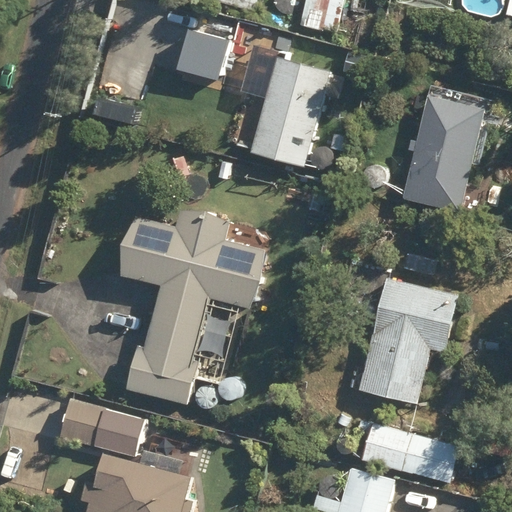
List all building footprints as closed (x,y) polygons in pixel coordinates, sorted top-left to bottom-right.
[(232,0),(260,8),(262,0),(232,0)] [(286,12),(290,12),(294,10),(296,7),(298,3),(298,0),(274,0),(275,3),(276,7),(279,9),(282,11),(286,12)] [(313,0),(309,14),(344,23),(349,1),(346,0),(313,0)] [(205,13),(193,52),(232,63),(243,25),(205,13)] [(286,55),(260,152),(313,166),(339,69),(286,55)] [(450,95),(456,97),(460,93),(459,87),(453,85),(449,89),(450,95)] [(439,93),(413,197),(470,211),(496,107),(439,93)] [(381,188),(385,187),(388,186),(391,183),(392,179),(393,175),(392,171),(389,168),(386,166),(382,164),(379,165),(375,166),(372,168),(370,171),(369,175),(370,179),(371,182),(373,185),(377,187),(381,188)] [(349,172),(346,185),(363,190),(367,177),(349,172)] [(257,307),(274,249),(233,237),(238,220),(190,207),(185,225),(148,215),(132,272),(171,283),(153,348),(147,346),(137,385),(195,401),(207,360),(202,358),(219,297),(257,307)] [(439,260),(412,253),(409,267),(436,273),(439,260)] [(396,277),(369,389),(424,402),(438,346),(454,350),(467,294),(396,277)] [(508,284),(494,281),(486,320),(500,323),(508,284)] [(234,399),(238,398),(242,396),(244,393),(246,390),(246,386),(245,382),(243,379),(240,376),(236,375),(232,375),(229,377),(226,379),(224,382),(223,386),(223,390),(224,393),(227,396),(230,398),(234,399)] [(210,411),(214,410),(218,409),(221,406),(222,402),(223,398),(222,394),(219,391),(216,389),(212,388),(208,388),(205,389),(202,391),(200,395),(199,398),(199,402),(201,405),(203,408),(206,410),(210,411)] [(152,418),(79,397),(68,436),(103,446),(104,444),(141,455),(152,418)] [(379,423),(369,459),(411,470),(420,434),(379,423)] [(346,455),(350,455),(353,453),(356,450),(358,446),(358,442),(357,438),(355,435),(352,433),(348,432),(344,432),(341,433),(338,436),(336,439),(335,442),(335,446),(336,449),(339,452),(342,454),(346,455)] [(411,470),(457,482),(466,446),(420,434),(411,470)] [(202,475),(116,451),(106,486),(104,485),(96,511),(199,511),(204,499),(196,497),(202,475)] [(319,507),(338,511),(392,511),(401,480),(358,468),(349,503),(323,495),(319,507)]
